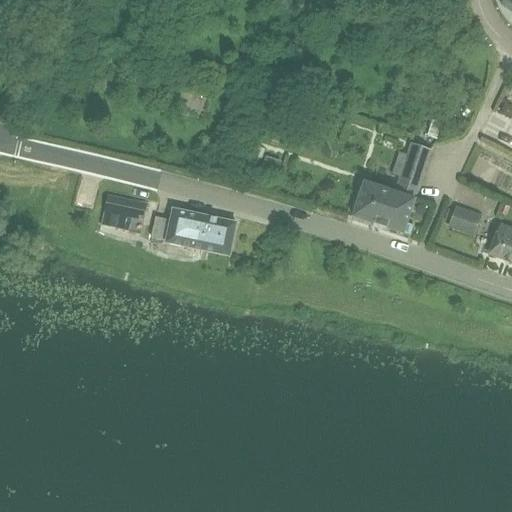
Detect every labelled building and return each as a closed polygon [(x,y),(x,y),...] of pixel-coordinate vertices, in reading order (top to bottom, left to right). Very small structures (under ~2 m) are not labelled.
[(511,0),(499,0),(498,3),(511,11),(511,0)] [(149,89),(141,99),(153,109),(161,99),(149,89)] [(154,120),(171,127),(178,107),(161,100),(154,120)] [(511,113),(510,108),(505,106),(500,116),(510,122),(511,118),(511,113)] [(431,123),(426,138),(435,141),(440,126),(431,123)] [(404,223),(406,215),(410,216),(413,205),(410,204),(428,150),(409,144),(393,192),(363,182),(352,216),(401,232),(401,231),(407,233),(410,225),(404,223)] [(280,164),(265,159),(261,172),(276,177),(280,164)] [(103,212),(143,220),(146,203),(106,195),(103,212)] [(447,228),(473,236),(480,216),(453,207),(447,228)] [(151,238),(164,242),(164,243),(226,256),(233,223),(171,210),(169,221),(155,218),(151,238)] [(511,228),(499,224),(488,255),(511,263),(511,228)]
